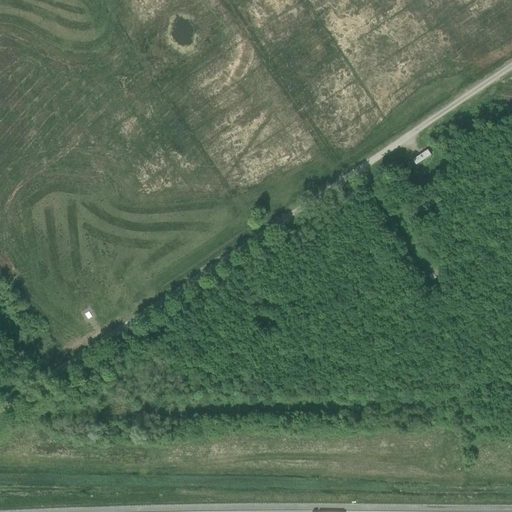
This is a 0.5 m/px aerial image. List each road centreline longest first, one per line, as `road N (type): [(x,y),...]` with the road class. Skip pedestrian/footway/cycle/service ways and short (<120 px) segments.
road 1 (track): [(0,411),(362,174)]
road 2 (track): [(362,174),(511,70)]
